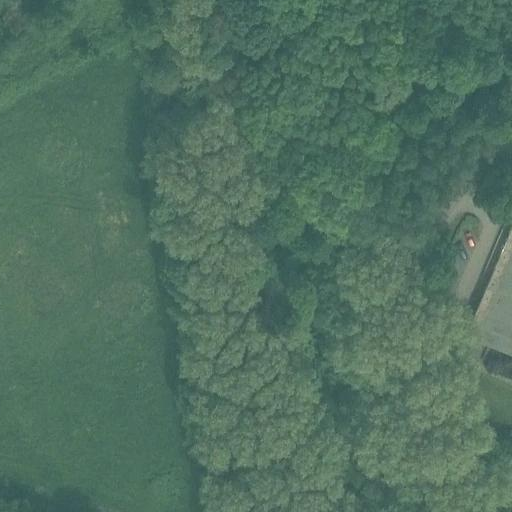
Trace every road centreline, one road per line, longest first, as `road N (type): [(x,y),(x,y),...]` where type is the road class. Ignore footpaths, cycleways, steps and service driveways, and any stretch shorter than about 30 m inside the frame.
road 1 (unclassified): [(445,511),(398,292),(412,252),(511,119)]
road 2 (unknown): [(403,336),(449,313),(485,244),(487,212),(458,191)]
